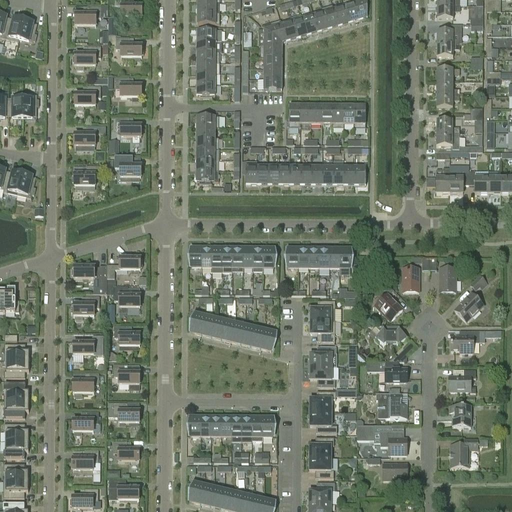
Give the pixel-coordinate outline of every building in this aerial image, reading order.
[(116,0),(116,8),(121,8),(121,20),(142,21),(142,8),(134,8),(130,8),(130,0),(116,0)] [(436,0),(437,8),(459,8),(459,0),(436,0)] [(367,2),(354,6),(356,15),(359,23),(367,20),(367,2)] [(197,5),(197,16),(220,16),(220,5),(209,5),(197,5)] [(354,6),(343,9),(348,26),(359,23),(356,15),(354,6)] [(75,16),(75,29),(96,29),(96,21),(101,21),(101,20),(108,20),(108,7),(101,7),(101,9),(87,9),(87,13),(84,13),(84,16),(75,16)] [(437,8),(437,21),(453,21),(453,15),(459,15),(459,8),(437,8)] [(332,9),(322,12),(323,15),(328,32),(338,29),(333,12),(332,9)] [(343,9),(333,12),(338,29),(348,26),(343,9)] [(323,15),(312,18),(317,35),(328,32),(323,15)] [(0,40),(5,42),(10,21),(6,20),(6,18),(3,18),(0,16),(0,40)] [(197,16),(197,27),(220,27),(220,16),(197,16)] [(301,18),(291,21),(291,24),(296,41),(307,38),(302,21),(301,18)] [(312,18),(302,21),(307,38),(317,35),(312,18)] [(10,21),(5,42),(18,45),(19,42),(23,22),(17,21),(14,20),(13,22),(10,21)] [(23,22),(19,42),(33,45),(33,44),(35,44),(36,38),(34,37),(37,28),(33,27),(33,25),(30,24),(23,22)] [(280,23),(260,29),(264,32),(282,45),(286,44),(281,27),(280,23)] [(291,24),(281,27),(286,44),(296,41),(291,24)] [(437,34),(437,47),(459,47),(459,30),(451,30),(451,34),(437,34)] [(264,33),(259,33),(259,50),(260,50),(264,50),(282,50),(282,45),(264,32),(264,33)] [(197,33),(197,44),(213,44),(215,44),(221,44),(222,33),(216,33),(197,33)] [(116,40),(116,52),(121,52),(121,60),(133,61),(133,64),(140,64),(140,61),(141,61),(141,58),(143,58),(143,51),(141,51),(142,48),(129,48),(129,41),(116,40)] [(197,44),(197,55),(215,55),(219,55),(221,55),(221,44),(215,44),(213,44),(197,44)] [(437,47),(437,60),(453,60),(453,53),(459,53),(459,47),(437,47)] [(73,59),(73,66),(75,66),(75,69),(77,69),(77,73),(83,73),(83,69),(96,69),(96,61),(101,61),(101,49),(87,49),(87,53),(84,53),(84,56),(75,56),(75,59),(73,59)] [(260,50),(260,60),(264,61),(282,61),(282,50),(264,50),(260,50)] [(37,53),(35,61),(42,63),(43,55),(37,53)] [(197,55),(197,66),(207,66),(215,66),(219,66),(219,55),(215,55),(197,55)] [(264,61),(264,71),(277,71),(282,71),(282,61),(264,61)] [(197,66),(197,77),(202,77),(215,77),(215,66),(207,66),(197,66)] [(264,71),(264,82),(271,82),(282,82),(282,71),(277,71),(264,71)] [(437,72),(436,85),(452,85),(452,78),(459,78),(459,72),(437,72)] [(197,77),(197,87),(215,88),(215,77),(202,77),(197,77)] [(115,80),(115,92),(120,92),(120,100),(132,100),(132,104),(139,104),(140,101),(141,101),(141,88),(129,88),(129,80),(115,80)] [(264,82),(264,93),(282,93),(282,82),(271,82),(264,82)] [(436,85),(436,98),(459,98),(459,92),(452,92),(452,85),(436,85)] [(197,87),(196,99),(199,99),(199,102),(212,102),(212,99),(215,99),(215,88),(197,87)] [(75,96),(74,109),(76,109),(76,113),(83,113),(83,109),(95,109),(95,101),(100,101),(101,89),(87,89),(87,96),(75,96)] [(23,101),(22,121),(29,121),(29,119),(36,119),(37,109),(39,109),(39,102),(37,102),(37,98),(23,98),(23,101)] [(436,98),(436,111),(452,111),(452,104),(459,104),(459,98),(436,98)] [(0,101),(0,120),(1,121),(1,119),(9,119),(9,101),(0,101)] [(9,101),(9,119),(16,119),(16,121),(22,121),(23,101),(9,101)] [(289,112),(289,130),(300,130),(300,126),(300,112),(300,108),(289,108),(289,112)] [(300,112),(300,126),(311,126),(311,112),(311,108),(300,108),(300,112)] [(311,112),(311,126),(322,126),(322,112),(322,108),(311,108),(311,112)] [(322,112),(322,126),(333,127),(333,112),(333,108),(322,108),(322,112)] [(333,127),(333,131),(344,131),(344,127),(344,112),(344,108),(343,108),(333,108),(333,112),(333,127)] [(344,112),(344,127),(354,127),(354,112),(354,108),(344,108),(344,112)] [(354,127),(354,131),(365,131),(366,112),(366,108),(354,108),(354,112),(354,127)] [(196,119),(196,130),(215,130),(219,130),(219,119),(212,119),(212,116),(199,116),(199,119),(196,119)] [(115,120),(115,132),(120,132),(120,140),(132,140),(132,146),(140,146),(140,141),(141,141),(141,128),(133,128),(129,128),(129,121),(115,120)] [(436,123),(436,136),(459,136),(459,130),(452,130),(452,123),(442,123),(436,123)] [(74,136),(74,149),(76,149),(76,153),(94,153),(94,149),(95,149),(95,137),(100,137),(100,129),(86,129),(86,136),(74,136)] [(196,130),(196,141),(215,141),(215,130),(196,130)] [(436,136),(436,149),(441,149),(441,151),(441,155),(450,155),(469,155),(482,155),(482,149),(459,149),(459,136),(436,136)] [(196,141),(196,152),(219,152),(219,141),(215,141),(196,141)] [(109,142),(109,154),(118,155),(119,143),(109,142)] [(196,152),(196,163),(219,163),(219,152),(196,152)] [(115,160),(115,172),(120,172),(120,180),(121,180),(121,184),(139,184),(139,181),(141,181),(141,168),(132,168),(132,164),(129,164),(129,160),(115,160)] [(196,163),(196,173),(218,174),(219,163),(196,163)] [(246,164),(245,187),(257,187),(257,169),(257,165),(246,164)] [(72,179),(72,186),(74,186),(74,189),(76,189),(76,193),(94,193),(94,189),(95,189),(95,181),(100,181),(100,169),(86,169),(86,173),(83,173),(83,176),(74,176),(74,179),(72,179)] [(257,169),(257,187),(268,187),(268,169),(257,169)] [(268,169),(268,187),(278,188),(279,169),(268,169)] [(279,169),(278,188),(289,188),(289,177),(289,169),(279,169)] [(289,177),(289,188),(300,188),(300,169),(289,169),(289,177)] [(300,169),(300,188),(311,188),(311,185),(311,169),(300,169)] [(311,185),(311,188),(322,188),(322,169),(311,169),(311,185)] [(322,169),(322,188),(333,188),(332,169),(322,169)] [(332,169),(333,188),(343,188),(343,169),(332,169)] [(343,169),(343,188),(354,188),(354,187),(354,169),(343,169)] [(354,187),(354,188),(365,188),(366,170),(354,169),(354,187)] [(0,170),(0,191),(4,192),(9,175),(2,173),(2,171),(0,170)] [(436,191),(436,197),(450,197),(450,174),(450,171),(442,171),(442,173),(436,173),(436,191)] [(196,173),(196,185),(199,185),(199,188),(211,188),(211,185),(214,185),(218,185),(218,174),(196,173)] [(4,192),(4,195),(17,198),(23,176),(13,174),(12,175),(9,175),(4,192)] [(450,174),(450,197),(462,196),(463,188),(469,188),(469,174),(450,174)] [(469,174),(469,188),(475,188),(474,196),(488,196),(488,180),(475,180),(475,174),(469,174)] [(23,176),(17,198),(31,202),(32,198),(34,198),(35,192),(33,191),(36,181),(32,180),(32,178),(23,176)] [(426,180),(426,189),(435,189),(435,180),(426,180)] [(488,180),(488,196),(501,196),(501,180),(500,180),(488,180)] [(511,180),(501,180),(501,196),(511,196),(511,180)] [(191,251),(191,270),(202,270),(202,251),(203,251),(203,249),(196,249),(196,251),(191,251)] [(202,251),(202,270),(212,270),(212,251),(213,251),(213,249),(206,249),(206,251),(203,251),(202,251)] [(212,270),(212,276),(222,276),(222,251),(223,251),(223,249),(216,249),(216,251),(213,251),(212,251),(212,270)] [(222,251),(222,276),(232,276),(232,275),(232,249),(226,249),(226,251),(223,251),(222,251)] [(232,249),(232,275),(243,275),(243,271),(242,271),(243,251),(242,251),(238,251),(238,249),(232,249)] [(242,249),(242,251),(243,251),(242,271),(243,271),(253,271),(253,251),(252,251),(249,251),(249,249),(242,249)] [(252,249),(252,251),(253,251),(253,271),(253,274),(263,274),(263,271),(263,252),(262,251),(259,251),(259,249),(253,249),(252,249)] [(262,250),(262,251),(263,252),(263,271),(274,271),(274,252),(269,252),(269,250),(262,250)] [(288,252),(287,271),(298,271),(298,252),(299,252),(299,250),(292,250),(292,252),(288,252)] [(298,252),(298,271),(309,271),(309,252),(309,250),(303,250),(303,252),(299,252),(298,252)] [(309,252),(309,271),(319,271),(319,250),(313,250),(313,252),(309,252)] [(319,250),(319,271),(329,271),(329,252),(328,252),(325,252),(325,250),(319,250)] [(328,250),(328,252),(329,252),(329,271),(339,271),(339,252),(338,252),(335,252),(335,250),(328,250)] [(338,250),(338,252),(339,252),(339,271),(339,277),(350,277),(350,252),(345,252),(345,250),(338,250)] [(107,269),(107,282),(114,282),(114,273),(119,273),(131,273),(131,276),(138,276),(138,273),(140,273),(140,270),(142,270),(142,263),(140,263),(140,260),(119,260),(119,268),(107,268),(107,269)] [(72,272),(72,279),(73,279),(73,282),(94,282),(99,282),(99,291),(99,297),(107,297),(107,291),(107,282),(107,269),(99,269),(99,270),(94,270),(94,269),(74,269),(74,272),(72,272)] [(403,272),(403,296),(419,296),(419,272),(403,272)] [(440,272),(439,296),(456,296),(456,273),(440,272)] [(480,278),(470,288),(476,294),(480,289),(485,284),(480,278)] [(114,290),(114,304),(119,304),(119,310),(119,315),(126,315),(126,310),(140,311),(140,298),(128,297),(128,290),(114,290)] [(5,292),(5,317),(5,315),(19,315),(19,303),(15,303),(15,291),(7,291),(7,293),(5,292)] [(471,297),(454,314),(466,326),(483,309),(471,297)] [(387,298),(375,310),(390,326),(403,313),(387,298)] [(71,309),(71,316),(73,316),(73,319),(75,319),(75,323),(82,323),(82,319),(94,319),(94,311),(99,311),(99,299),(85,299),(85,306),(73,306),(73,309),(71,309)] [(310,311),(310,324),(335,324),(335,304),(321,304),(321,311),(310,311)] [(195,316),(190,335),(201,337),(202,330),(203,328),(205,319),(195,316)] [(202,330),(201,337),(211,339),(213,330),(215,321),(205,319),(203,328),(202,330)] [(213,330),(211,339),(221,342),(225,324),(215,321),(213,330)] [(225,324),(221,342),(231,344),(233,333),(235,326),(225,324)] [(310,324),(310,337),(317,337),(321,337),(321,345),(335,345),(335,324),(310,324)] [(233,333),(231,344),(241,347),(243,338),(244,334),(245,328),(235,326),(233,333)] [(243,338),(241,347),(251,349),(255,331),(245,328),(244,334),(243,338)] [(114,329),(114,341),(119,341),(119,349),(119,352),(138,353),(138,349),(140,349),(140,336),(128,336),(128,329),(114,329)] [(381,336),(375,341),(383,350),(386,347),(396,347),(399,350),(407,341),(399,333),(399,330),(375,330),(381,336)] [(255,331),(251,349),(261,351),(262,345),(265,333),(255,331)] [(262,345),(261,351),(271,354),(275,335),(265,333),(262,345)] [(451,342),(451,355),(460,355),(460,357),(473,357),(473,347),(479,347),(479,345),(485,345),(485,340),(485,335),(464,335),(464,342),(451,342)] [(73,345),(73,358),(103,358),(103,339),(92,339),(92,345),(73,345)] [(4,347),(4,364),(6,364),(16,364),(29,364),(29,353),(25,353),(25,347),(4,347)] [(308,363),(308,369),(331,370),(336,370),(336,357),(335,357),(335,350),(320,349),(320,355),(318,357),(310,357),(310,363),(308,363)] [(4,374),(4,381),(25,381),(25,375),(29,375),(29,364),(16,364),(6,364),(6,374),(4,374)] [(367,366),(367,376),(385,376),(385,386),(407,386),(407,372),(399,372),(393,372),(393,366),(387,366),(376,366),(367,366)] [(114,367),(114,379),(119,379),(119,387),(129,387),(139,387),(140,375),(139,375),(127,374),(127,368),(127,367),(114,367)] [(308,369),(308,376),(310,376),(310,382),(318,382),(320,384),(320,390),(335,390),(335,382),(331,382),(331,370),(308,369)] [(449,380),(449,395),(470,395),(470,397),(476,397),(476,391),(470,391),(471,382),(476,382),(476,374),(464,374),(464,380),(449,380)] [(73,383),(73,396),(75,396),(75,400),(81,400),(81,396),(94,396),(94,388),(99,388),(99,376),(85,376),(85,380),(82,380),(82,383),(73,383)] [(4,387),(4,394),(6,394),(6,404),(16,404),(29,404),(29,393),(25,393),(25,387),(4,387)] [(308,408),(308,415),(322,415),(331,415),(331,402),(336,402),(336,400),(336,394),(320,394),(320,401),(310,401),(310,408),(308,408)] [(376,397),(376,405),(380,405),(380,411),(378,411),(378,422),(407,423),(407,409),(401,409),(401,398),(399,398),(392,397),(376,397)] [(4,404),(4,421),(25,421),(25,415),(29,415),(29,404),(16,404),(6,404),(4,404)] [(108,406),(108,420),(118,420),(118,426),(139,426),(139,413),(127,413),(127,406),(108,406)] [(452,423),(452,432),(471,432),(471,410),(452,410),(452,418),(454,418),(454,423),(452,423)] [(73,422),(73,435),(74,435),(74,438),(81,438),(81,435),(93,435),(94,427),(99,427),(99,415),(85,415),(85,418),(82,418),(82,422),(73,422)] [(308,415),(308,422),(310,422),(310,429),(320,429),(320,436),(337,436),(337,429),(331,428),(331,415),(322,415),(308,415)] [(190,420),(190,439),(201,440),(201,418),(195,418),(195,420),(190,420)] [(201,418),(201,440),(211,440),(211,418),(205,418),(205,420),(202,420),(202,418),(201,418)] [(211,418),(211,440),(221,440),(221,418),(215,418),(215,420),(212,420),(212,418),(211,418)] [(221,418),(221,440),(231,440),(231,418),(225,418),(225,420),(222,420),(222,418),(221,418)] [(231,440),(231,445),(241,445),(242,418),(241,418),(241,420),(237,420),(237,418),(231,418),(231,440)] [(242,418),(241,445),(252,445),(252,444),(252,419),(251,419),(251,421),(248,421),(248,419),(242,418)] [(252,419),(252,444),(262,444),(262,419),(261,419),(261,421),(258,421),(258,419),(252,419)] [(262,419),(262,444),(263,444),(263,440),(273,440),(273,421),(268,421),(268,419),(262,419)] [(4,427),(4,434),(6,434),(6,444),(9,444),(28,444),(28,433),(25,433),(25,427),(4,427)] [(357,438),(357,445),(373,445),(373,447),(380,447),(380,451),(389,451),(389,459),(407,459),(407,443),(404,443),(404,436),(380,436),(373,436),(373,428),(357,428),(357,438)] [(310,448),(309,461),(331,461),(331,448),(334,448),(334,440),(319,440),(319,446),(317,448),(310,448)] [(451,449),(451,471),(469,471),(469,453),(478,453),(478,443),(464,443),(464,449),(451,449)] [(3,454),(3,461),(25,461),(25,455),(28,455),(28,444),(9,444),(6,444),(6,454),(3,454)] [(113,444),(113,456),(118,456),(118,464),(139,465),(139,452),(130,452),(130,448),(127,448),(127,445),(113,444)] [(72,460),(72,473),(74,473),(74,477),(93,477),(93,465),(98,465),(98,453),(85,453),(84,460),(72,460)] [(309,461),(309,474),(317,474),(318,475),(318,481),(334,481),(334,473),(331,473),(331,461),(309,461)] [(348,461),(348,465),(352,469),(356,469),(356,461),(348,461)] [(3,483),(3,484),(4,484),(28,484),(28,473),(24,473),(25,467),(3,467),(3,474),(6,474),(6,484),(3,483)] [(383,468),(383,484),(407,484),(407,468),(383,468)] [(109,483),(109,503),(139,503),(139,490),(126,490),(126,483),(109,483)] [(3,484),(3,501),(24,501),(24,495),(28,495),(28,484),(4,484),(3,484)] [(309,493),(309,506),(331,506),(331,494),(335,494),(335,485),(319,485),(319,493),(309,493)] [(194,486),(189,504),(200,506),(204,488),(194,486)] [(204,488),(200,506),(210,509),(214,490),(204,488)] [(214,490),(210,509),(220,511),(224,493),(214,490)] [(70,502),(70,509),(72,509),(72,511),(74,511),(73,511),(80,511),(81,511),(93,511),(93,504),(98,504),(98,492),(84,492),(84,495),(81,495),(81,499),(72,499),(72,502),(70,502)] [(224,493),(220,511),(224,511),(230,511),(234,495),(224,493)] [(234,495),(230,511),(240,511),(244,497),(234,495)] [(244,497),(240,511),(251,511),(254,500),(244,497)] [(254,500),(251,511),(261,511),(264,502),(254,500)] [(264,502),(261,511),(272,511),(274,505),(264,502)]
